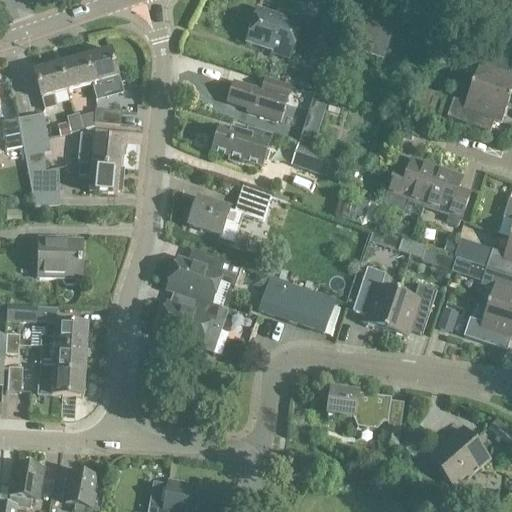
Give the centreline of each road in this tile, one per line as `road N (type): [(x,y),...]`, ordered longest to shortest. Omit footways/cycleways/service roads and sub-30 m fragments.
road 1 (residential): [(113,446),(126,303),(154,200),(163,52),(153,0)]
road 2 (residential): [(260,483),(270,384),(289,360),(316,357),(511,390)]
road 3 (residential): [(260,483),(231,453),(113,446)]
road 4 (secondary): [(0,41),(118,0)]
